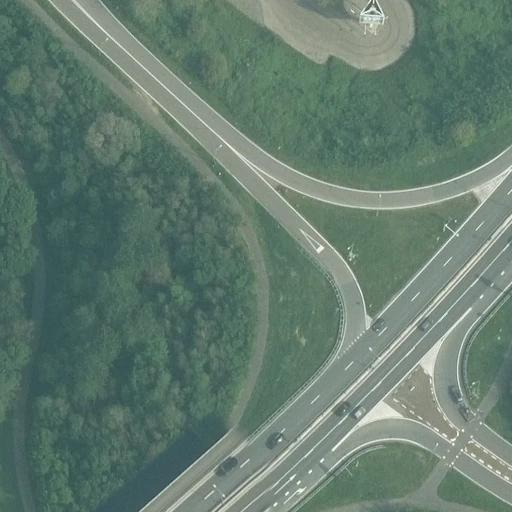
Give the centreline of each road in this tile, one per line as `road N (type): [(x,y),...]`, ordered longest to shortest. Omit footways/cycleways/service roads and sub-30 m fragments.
road 1 (primary): [(511,166),(422,200),(383,202),(319,191),(228,147)]
road 2 (primary): [(228,147),(341,278),(352,306),(349,362)]
road 3 (primary): [(511,186),(349,362)]
road 4 (primary): [(349,362),(193,511)]
road 5 (primary): [(71,0),(228,147)]
road 6 (primary): [(319,446),(365,430),(413,432),(511,495)]
road 7 (primary): [(319,446),(464,295)]
road 8 (primary): [(511,458),(470,428),(446,395),(445,345),(464,295)]
